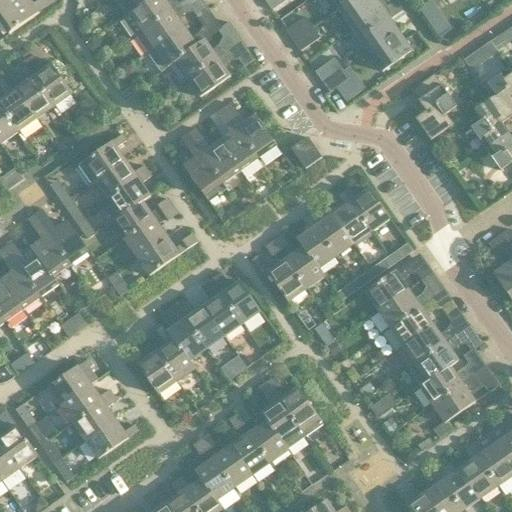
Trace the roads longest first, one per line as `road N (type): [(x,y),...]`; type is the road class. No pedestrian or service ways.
road 1 (residential): [(443,253),(434,211),(385,142),(325,131),(234,0)]
road 2 (residential): [(511,352),(443,253)]
